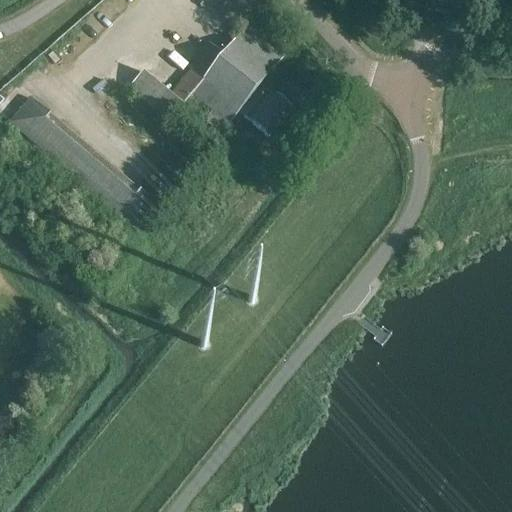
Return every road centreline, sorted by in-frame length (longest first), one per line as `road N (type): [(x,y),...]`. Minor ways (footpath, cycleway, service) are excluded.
road 1 (tertiary): [(175,511),(401,231),(420,180),(410,115),(414,79),(479,0)]
road 2 (unknown): [(248,0),(140,38),(80,109)]
